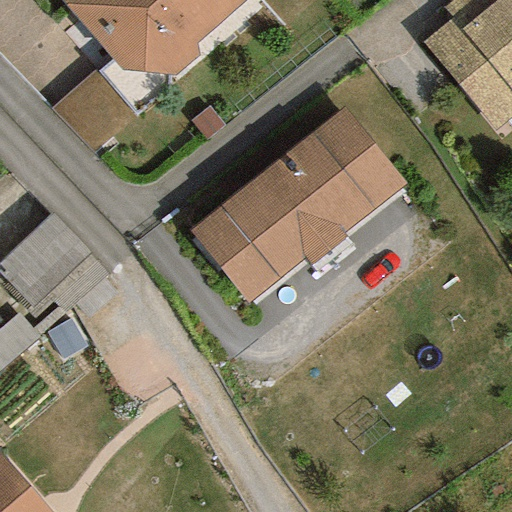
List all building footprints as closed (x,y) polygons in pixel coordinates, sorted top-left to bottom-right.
[(262,0),(77,0),(58,17),(147,117),(270,8),(262,0)] [(461,30),(424,59),(496,151),(511,138),(511,0),(464,0),(448,13),(461,30)] [(54,107),(94,152),(134,116),(94,71),(54,107)] [(345,126),(180,249),(238,326),(403,202),(345,126)] [(0,261),(0,274),(42,331),(106,284),(58,219),(0,261)] [(0,373),(35,345),(15,321),(0,333),(0,373)] [(41,511),(0,463),(0,511),(41,511)]
